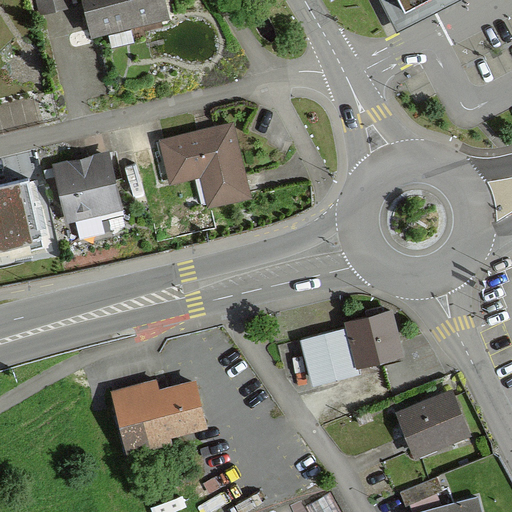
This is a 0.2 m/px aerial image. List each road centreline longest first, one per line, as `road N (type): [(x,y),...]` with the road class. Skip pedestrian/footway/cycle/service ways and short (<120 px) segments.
road 1 (primary): [(0,340),(352,239)]
road 2 (residential): [(343,73),(295,73),(0,148)]
road 3 (primary): [(352,239),(373,270),(412,285),(450,274),(475,244)]
